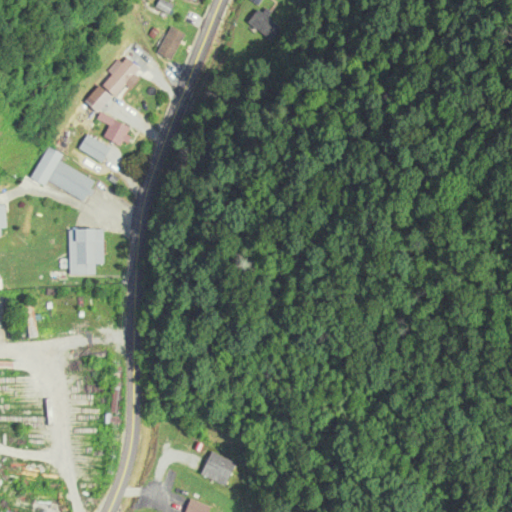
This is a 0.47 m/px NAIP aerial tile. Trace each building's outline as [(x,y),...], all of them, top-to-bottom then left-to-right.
[(160,0),(157,8),(172,15),(176,6),(163,0),(160,0)] [(158,53),(173,62),(188,36),(174,27),(158,53)] [(104,87),(117,98),(142,70),(129,58),(104,87)] [(151,76),(145,71),(121,99),(128,105),(151,76)] [(99,122),(109,126),(104,138),(128,147),(135,128),(101,115),(99,122)] [(79,151),(103,165),(112,150),(88,136),(79,151)] [(66,155),(49,147),(34,179),(88,204),(98,182),(61,165),(66,155)] [(0,238),(6,238),(5,231),(10,231),(6,194),(0,195),(0,238)] [(105,265),(105,230),(70,230),(70,274),(97,274),(97,265),(105,265)] [(53,273),(36,273),(36,267),(12,267),(12,284),(53,284),(53,273)] [(39,339),(34,302),(25,303),(29,341),(39,339)] [(226,486),(237,464),(213,453),(202,475),(226,486)] [(173,500),(198,511),(208,511),(210,507),(177,492),(173,500)]
